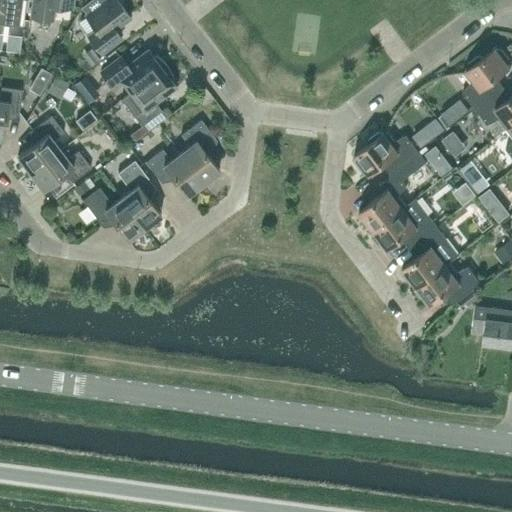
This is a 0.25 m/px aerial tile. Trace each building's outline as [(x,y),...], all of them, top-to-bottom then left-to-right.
[(0,0),(0,20),(17,23),(20,0),(0,0)] [(70,7),(71,0),(31,0),(30,16),(52,20),(54,5),(70,7)] [(105,0),(90,0),(82,7),(88,15),(86,16),(95,29),(87,35),(101,53),(121,38),(114,28),(129,16),(117,0),(106,0),(105,0)] [(19,52),(21,37),(8,35),(5,51),(19,52)] [(501,50),(497,49),(495,46),(494,47),(494,48),(482,57),(478,57),(468,64),(467,69),(466,68),(465,69),(466,69),(463,72),(471,83),(462,92),(475,108),(500,89),(493,79),(509,67),(510,68),(511,67),(508,64),(509,60),(501,50)] [(156,54),(153,56),(149,50),(128,66),(120,56),(100,72),(114,90),(122,83),(130,92),(167,64),(166,64),(156,54)] [(92,66),(99,60),(94,53),(86,59),(92,66)] [(130,92),(121,99),(128,108),(132,114),(141,126),(161,111),(154,101),(175,85),(171,79),(173,77),(167,65),(167,64),(130,92)] [(41,68),(28,89),(39,95),(51,74),(41,68)] [(68,83),(55,75),(46,89),(60,97),(68,83)] [(99,95),(85,76),(73,85),(88,104),(99,95)] [(19,113),(22,89),(1,86),(0,93),(0,138),(3,139),(7,112),(19,113)] [(511,94),(507,98),(500,89),(475,108),(487,124),(498,118),(506,129),(511,124),(511,94)] [(90,110),(75,120),(82,130),(97,120),(90,110)] [(53,140),(63,132),(51,115),(32,129),(39,139),(17,156),(30,172),(60,149),(53,140)] [(202,148),(215,138),(201,119),(181,135),(189,145),(179,152),(203,182),(219,170),(202,148)] [(395,140),(388,130),(387,129),(384,132),(383,131),(382,132),(383,133),(378,132),(368,140),(368,144),(356,153),(355,153),(354,153),(356,156),(356,161),(363,170),(367,171),(370,174),(371,173),(370,172),(386,160),(394,169),(419,150),(407,134),(395,140)] [(179,152),(170,159),(162,148),(145,161),(160,180),(169,173),(186,195),(203,182),(179,152)] [(78,150),(67,158),(60,149),(30,172),(42,189),(64,172),(71,181),(91,167),(78,150)] [(403,179),(427,161),(419,150),(394,169),(401,179),(389,188),(388,187),(387,188),(388,189),(361,210),(360,209),(359,210),(361,213),(361,217),(368,227),(372,227),(374,229),(406,205),(399,194),(407,185),(403,179)] [(153,185),(139,166),(134,160),(117,173),(130,189),(121,196),(144,227),(160,214),(144,192),(153,185)] [(78,194),(88,186),(83,180),(73,188),(78,194)] [(121,196),(111,203),(99,187),(82,200),(101,225),(111,218),(127,239),(144,227),(121,196)] [(406,205),(374,229),(375,231),(375,235),(382,245),(386,246),(389,249),(390,248),(389,247),(405,235),(413,244),(438,225),(425,209),(416,197),(406,205)] [(459,253),(438,225),(413,244),(420,254),(404,266),(403,265),(402,266),(404,269),(404,273),(411,283),(415,284),(417,286),(449,261),(459,253)] [(468,265),(457,271),(449,261),(417,286),(418,287),(418,292),(425,301),(429,302),(432,305),(433,304),(432,304),(448,291),(456,301),(481,282),(468,265)] [(511,310),(475,306),(473,328),(485,330),(483,342),(511,345),(511,310)]
